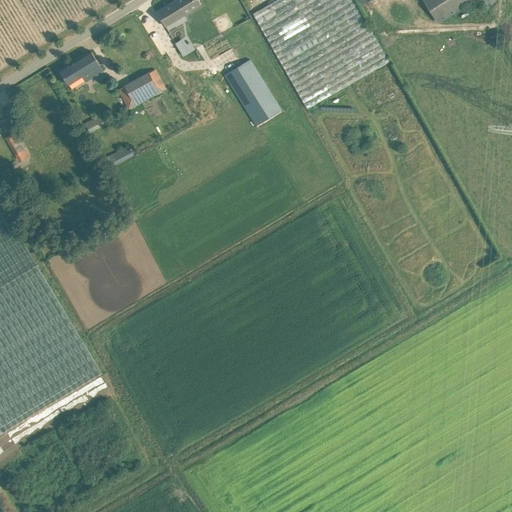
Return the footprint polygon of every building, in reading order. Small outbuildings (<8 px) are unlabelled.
[(174,0),(157,11),(165,26),(202,4),(199,0),(174,0)] [(276,0),(253,13),(307,108),(389,61),(354,0),(276,0)] [(423,0),(438,23),(474,0),(423,0)] [(85,81),(103,70),(91,51),(60,70),(68,84),(82,76),(85,81)] [(227,73),(225,75),(258,127),(283,112),(250,59),(234,69),(227,73)] [(119,89),(129,109),(166,89),(156,69),(119,89)] [(28,156),(15,132),(18,130),(10,116),(5,120),(13,133),(6,137),(20,161),(28,156)] [(85,123),(90,132),(104,124),(99,116),(85,123)] [(105,158),(110,167),(133,155),(128,146),(105,158)] [(0,434),(103,372),(0,202),(0,434)]
